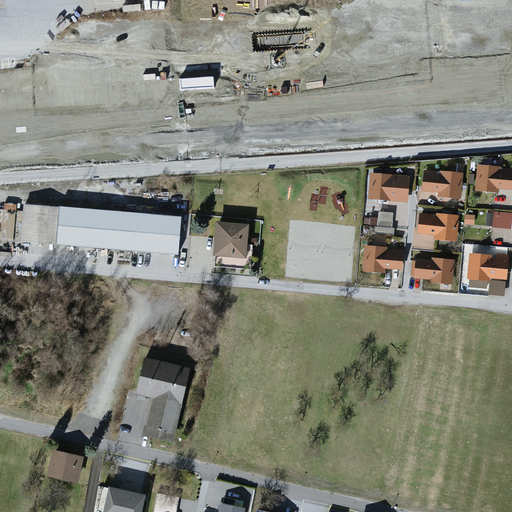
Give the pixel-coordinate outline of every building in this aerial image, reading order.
[(511,188),(511,169),(502,169),(502,166),(480,164),(478,189),(499,191),(499,188),(511,188)] [(423,174),(422,193),(441,194),(441,197),(462,198),(464,173),(443,172),(442,175),(423,174)] [(410,199),(411,180),(393,178),(393,175),(371,174),(369,198),(390,200),(391,197),(410,199)] [(24,211),(1,209),(0,224),(0,240),(180,255),(183,217),(25,205),(24,211)] [(377,232),(393,233),(395,211),(378,210),(377,232)] [(511,227),(511,211),(495,210),(494,226),(511,227)] [(417,216),(417,235),(435,236),(435,239),(457,240),(458,215),(437,214),(437,217),(417,216)] [(252,225),(216,222),(214,256),(249,258),(252,225)] [(404,269),(406,250),(388,248),(388,245),(366,244),(364,268),(385,270),(385,267),(404,269)] [(510,279),(511,261),(493,259),(493,256),(472,254),(470,279),(490,281),(491,278),(510,279)] [(412,260),(412,279),(430,280),(430,283),(452,284),(453,259),(432,258),(432,261),(412,260)] [(192,368),(144,356),(134,393),(152,398),(143,435),(173,444),(192,368)] [(85,456),(53,448),(48,477),(79,485),(85,456)] [(143,511),(147,494),(108,485),(102,511),(143,511)] [(243,511),(245,502),(221,499),(218,511),(243,511)]
